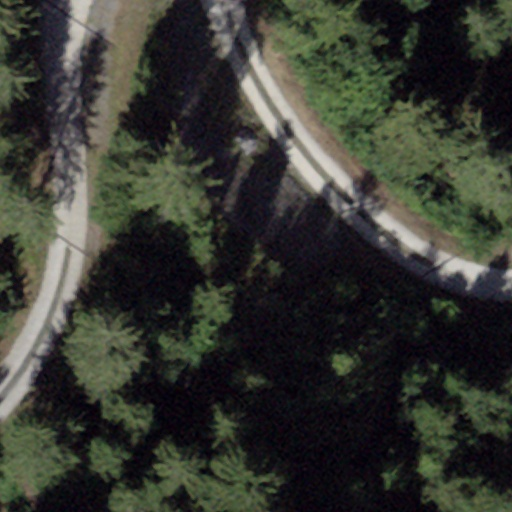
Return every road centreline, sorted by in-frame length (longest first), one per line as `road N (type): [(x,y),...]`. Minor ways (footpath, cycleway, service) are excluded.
road 1 (track): [(511,293),(466,282),(402,243),(333,184),(262,99),(222,0)]
road 2 (track): [(67,0),(66,264),(43,348),(0,398)]
